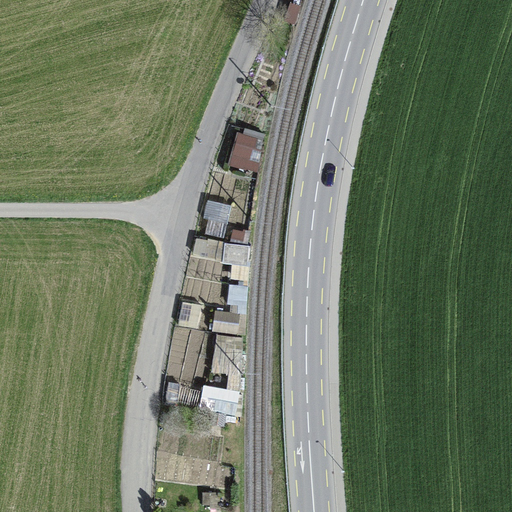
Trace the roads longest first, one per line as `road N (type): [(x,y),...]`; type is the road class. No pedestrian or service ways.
road 1 (secondary): [(363,0),(326,138),(309,257),(313,511)]
road 2 (unclassified): [(178,211),(143,385),(135,511)]
road 3 (unclassified): [(266,0),(178,211)]
road 4 (unclassified): [(178,211),(0,209)]
